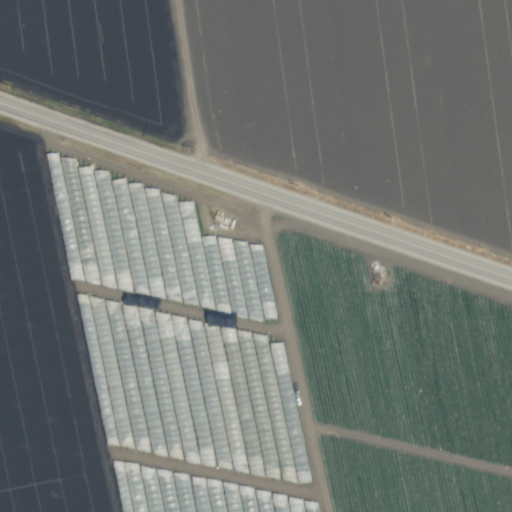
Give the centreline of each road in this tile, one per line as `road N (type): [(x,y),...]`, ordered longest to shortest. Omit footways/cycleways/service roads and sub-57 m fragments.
road 1 (secondary): [(0,101),(511,279)]
road 2 (track): [(0,427),(324,500)]
road 3 (track): [(326,511),(262,193)]
road 4 (track): [(0,269),(291,335)]
road 5 (track): [(269,228),(193,193),(0,127)]
